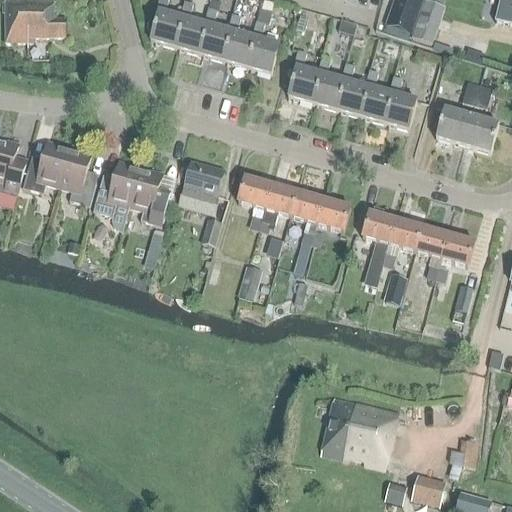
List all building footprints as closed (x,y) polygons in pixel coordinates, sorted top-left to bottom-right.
[(183,22),(180,21),(165,17),(169,1),(164,0),(159,0),(156,16),(159,17),(151,46),(175,52),(183,22)] [(396,0),(387,29),(384,36),(407,44),(410,37),(422,0),(396,0)] [(53,2),(4,3),(5,46),(27,46),(27,41),(66,40),(65,22),(54,22),(53,2)] [(495,24),(511,28),(511,6),(499,3),(495,24)] [(445,12),(423,4),(410,42),(432,49),(445,12)] [(207,28),(204,27),(189,23),(193,8),(184,5),(180,21),(183,22),(175,52),(199,59),(207,28)] [(231,35),(228,34),(213,30),(217,14),(208,12),(204,27),(207,28),(199,59),(223,65),(231,35)] [(255,41),(252,40),(237,36),(241,20),(232,18),(228,34),(231,35),(223,65),(247,72),(255,41)] [(300,19),(296,32),(304,34),(308,21),(300,19)] [(353,38),(357,29),(342,23),(338,31),(353,38)] [(252,40),(255,41),(247,72),(272,78),(280,48),(261,43),(265,27),(256,24),(252,40)] [(320,77),(317,76),(302,72),(306,57),(296,55),(291,73),(295,74),(287,102),(312,109),(320,77)] [(317,76),(320,77),(312,109),(336,115),(344,84),(340,83),(327,79),(331,64),(321,61),(317,76)] [(340,83),(344,84),(336,115),(360,122),(368,91),(364,89),(351,86),(355,71),(344,68),(340,83)] [(364,89),(368,91),(360,122),(383,129),(392,97),(388,96),(375,92),(379,77),(368,74),(364,89)] [(388,96),(392,97),(383,129),(408,136),(417,104),(399,98),(403,84),(392,81),(388,96)] [(474,110),(479,90),(467,86),(462,107),(474,110)] [(479,90),(474,110),(487,114),(493,93),(479,90)] [(435,144),(463,151),(471,120),(444,113),(435,144)] [(471,120),(463,151),(490,158),(498,128),(471,120)] [(0,145),(0,196),(16,201),(23,177),(11,174),(18,148),(7,145),(6,147),(0,145)] [(46,189),(59,193),(69,154),(59,151),(59,149),(48,146),(41,171),(29,168),(22,193),(43,198),(46,189)] [(69,154),(59,193),(72,196),(69,205),(90,211),(96,187),(84,184),(92,158),(80,155),(79,157),(69,154)] [(117,235),(122,237),(121,239),(123,239),(130,212),(140,174),(130,171),(131,169),(119,166),(113,191),(101,188),(93,216),(113,222),(112,227),(114,231),(117,235)] [(225,176),(190,166),(183,192),(211,200),(218,202),(225,176)] [(151,177),(140,174),(130,212),(143,216),(140,225),(161,231),(170,199),(158,195),(163,178),(151,175),(151,177)] [(244,182),(237,208),(253,212),(251,219),(253,220),(262,222),(264,215),(271,189),(244,182)] [(264,215),(262,222),(270,224),(269,229),(275,230),(278,219),(290,223),(298,197),(271,189),(264,215)] [(183,192),(178,210),(206,218),(211,200),(183,192)] [(298,197),(290,223),(307,228),(305,235),(315,237),(317,230),(324,204),(298,197)] [(324,204),(317,230),(344,238),(351,212),(324,204)] [(368,217),(361,243),(375,247),(369,269),(382,273),(383,271),(386,257),(388,250),(395,225),(368,217)] [(253,220),(250,233),(258,235),(262,222),(253,220)] [(262,222),(258,235),(267,238),(269,229),(270,224),(262,222)] [(221,228),(207,224),(200,249),(214,253),(221,228)] [(388,250),(386,257),(394,259),(396,260),(397,260),(399,253),(415,258),(422,232),(395,225),(388,250)] [(422,232),(415,258),(430,262),(428,269),(431,270),(439,272),(441,265),(448,240),(422,232)] [(305,235),(302,248),(311,250),(315,237),(305,235)] [(153,237),(149,251),(158,254),(162,240),(153,237)] [(315,237),(311,250),(320,252),(323,239),(315,237)] [(448,240),(441,265),(468,273),(475,248),(448,240)] [(69,246),(66,257),(77,260),(80,249),(69,246)] [(302,248),(297,265),(306,267),(311,250),(302,248)] [(386,257),(383,271),(392,273),(396,260),(394,259),(386,257)] [(261,274),(246,270),(237,301),(252,306),(261,274)] [(431,270),(427,283),(435,285),(439,272),(431,270)] [(439,272),(435,285),(446,288),(449,275),(439,272)] [(406,283),(391,278),(383,305),(398,310),(406,283)] [(306,288),(298,286),(293,308),(302,309),(306,288)] [(473,293),(460,290),(454,313),(455,313),(452,325),(463,328),(466,316),(467,317),(473,293)] [(491,355),(487,371),(500,373),(503,358),(491,355)] [(340,465),(340,466),(384,476),(398,417),(354,406),(353,408),(332,402),(319,459),(340,465)] [(455,471),(479,472),(479,447),(456,446),(455,471)] [(436,511),(438,511),(446,487),(417,480),(410,505),(436,511)] [(401,511),(407,491),(388,487),(382,511),(401,511)] [(489,511),(491,506),(460,497),(455,511),(489,511)]
